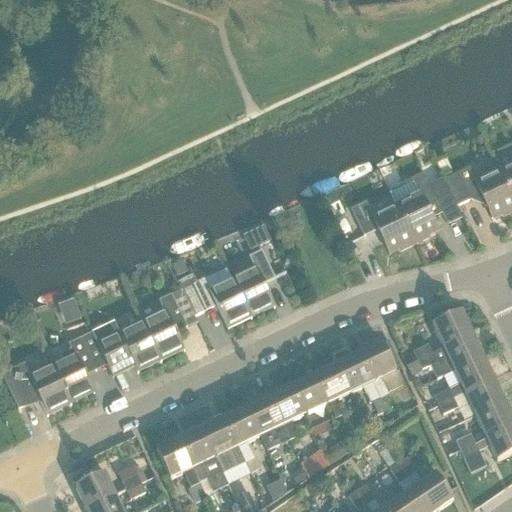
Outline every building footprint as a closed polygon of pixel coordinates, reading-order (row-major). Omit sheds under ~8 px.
[(511,165),(498,172),(511,200),(511,165)] [(503,218),(511,213),(511,200),(498,172),(476,183),(469,169),(458,174),(458,175),(445,181),(458,207),(481,196),(493,220),(502,216),(503,218)] [(395,206),(414,246),(429,239),(428,237),(437,233),(425,209),(437,203),(424,176),(412,182),(419,195),(395,206)] [(365,205),(351,211),(364,238),(377,232),(389,256),(399,251),(399,253),(414,246),(395,206),(372,218),(365,205)] [(264,229),(253,234),(260,248),(270,243),(268,239),(264,229)] [(255,270),(232,281),(251,320),(274,309),(263,285),(273,280),(261,254),(250,260),(255,270)] [(193,277),(178,284),(182,292),(194,318),(204,313),(192,287),(197,285),(193,277)] [(220,287),(215,277),(197,285),(192,287),(204,313),(216,307),(227,332),(251,320),(232,281),(220,287)] [(182,292),(172,297),(187,328),(197,324),(194,318),(182,292)] [(161,363),(184,352),(176,334),(187,328),(172,297),(160,303),(165,313),(142,324),(161,363)] [(432,327),(443,350),(472,337),(461,314),(432,327)] [(142,324),(120,334),(115,324),(92,335),(107,367),(129,357),(137,375),(161,363),(142,324)] [(437,381),(453,373),(483,359),(472,337),(443,350),(432,356),(437,366),(432,369),(437,381)] [(52,367),(71,406),(94,395),(86,377),(96,372),(80,340),(69,346),(71,351),(60,356),(63,362),(52,367)] [(395,374),(381,345),(358,356),(379,399),(387,395),(381,380),(395,374)] [(432,356),(428,347),(413,355),(417,363),(432,356)] [(370,403),(379,399),(358,356),(336,367),(350,395),(363,389),(370,403)] [(432,356),(417,363),(422,374),(432,369),(437,366),(432,356)] [(453,373),(462,391),(464,395),(493,382),(483,359),(453,373)] [(38,400),(47,418),(71,406),(52,367),(29,378),(24,368),(3,377),(19,409),(38,400)] [(313,377),(334,420),(343,416),(336,402),(350,395),(336,367),(313,377)] [(334,420),(313,377),(291,388),(305,417),(312,431),(325,425),(334,420)] [(464,395),(475,418),(504,404),(493,382),(464,395)] [(268,399),(289,442),(298,438),(291,424),(305,417),(291,388),(268,399)] [(438,408),(454,401),(450,392),(434,399),(438,408)] [(289,442),(268,399),(246,409),(259,439),(273,432),(280,446),(289,442)] [(458,410),(454,401),(438,408),(443,417),(458,410)] [(486,440),(511,427),(511,420),(504,404),(475,418),(486,440)] [(246,445),(259,439),(246,409),(223,420),(244,465),(249,474),(258,470),(246,445)] [(223,476),(244,465),(223,420),(201,431),(215,460),(223,476)] [(474,446),(479,455),(490,449),(497,463),(511,456),(511,427),(486,440),(474,446)] [(191,436),(179,442),(204,497),(227,485),(223,476),(215,460),(201,431),(191,436)] [(455,444),(460,453),(474,446),(470,437),(455,444)] [(156,453),(169,482),(183,475),(191,491),(189,492),(196,506),(206,500),(204,497),(179,442),(156,453)] [(474,446),(460,453),(464,462),(479,455),(474,446)] [(406,461),(398,466),(407,480),(415,474),(406,461)] [(306,463),(300,466),(308,481),(315,476),(306,463)] [(399,485),(407,480),(398,466),(390,471),(399,485)] [(407,480),(428,511),(438,511),(453,502),(435,476),(422,484),(415,474),(407,480)] [(104,475),(75,489),(85,511),(115,498),(104,475)] [(124,494),(139,486),(136,478),(120,486),(124,494)] [(428,511),(407,480),(399,485),(406,495),(393,504),(398,511),(428,511)] [(124,494),(129,505),(145,497),(139,486),(124,494)] [(366,507),(373,502),(364,488),(357,493),(366,507)] [(358,511),(366,507),(357,493),(348,499),(356,511),(358,511)] [(238,511),(256,511),(249,495),(234,502),(236,505),(238,511)] [(85,511),(121,511),(115,498),(85,511)]
